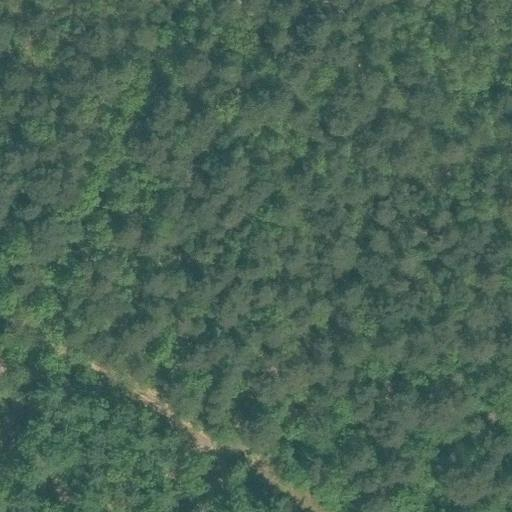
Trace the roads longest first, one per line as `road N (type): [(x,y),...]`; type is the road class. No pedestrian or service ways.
road 1 (track): [(35,337),(181,0)]
road 2 (track): [(311,511),(35,337)]
